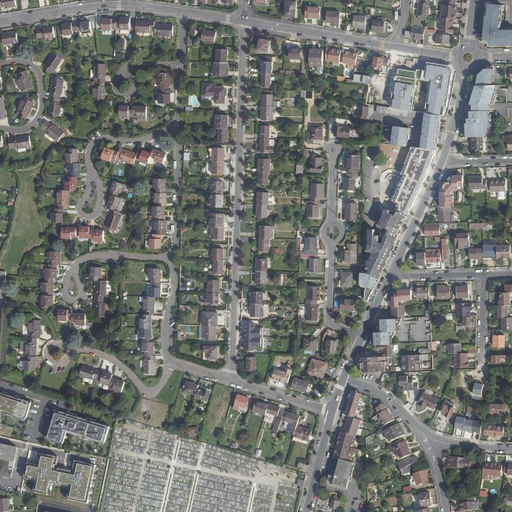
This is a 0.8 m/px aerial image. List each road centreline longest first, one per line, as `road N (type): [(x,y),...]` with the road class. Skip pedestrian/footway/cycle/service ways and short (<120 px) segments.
road 1 (residential): [(243,21),(228,379)]
road 2 (tertiary): [(394,47),(243,21)]
road 3 (residential): [(179,123),(146,139),(95,143),(91,203)]
road 4 (residential): [(169,361),(158,388),(146,392),(97,352),(56,353)]
road 5 (residential): [(174,258),(179,123)]
road 6 (tertiary): [(131,5),(0,22)]
road 7 (residential): [(174,258),(91,256),(74,268),(73,290)]
road 8 (residential): [(0,128),(26,127),(42,102),(34,68),(0,63)]
road 9 (tertiary): [(391,272),(441,161)]
